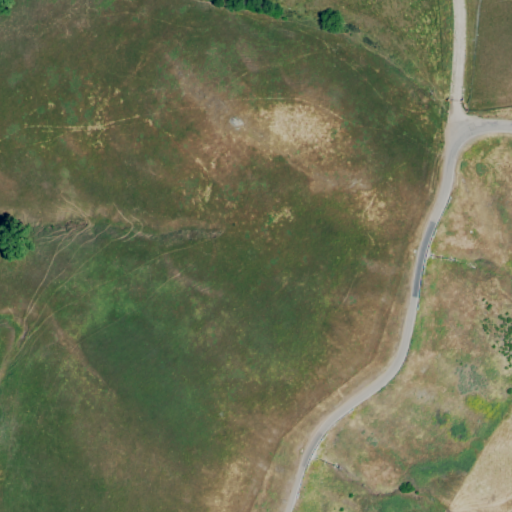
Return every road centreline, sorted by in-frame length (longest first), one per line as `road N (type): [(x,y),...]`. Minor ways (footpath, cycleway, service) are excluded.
road 1 (tertiary): [(287,511),(314,442),(392,372),(407,343),(423,242),(456,136),(511,128)]
road 2 (residential): [(456,136),(456,0)]
